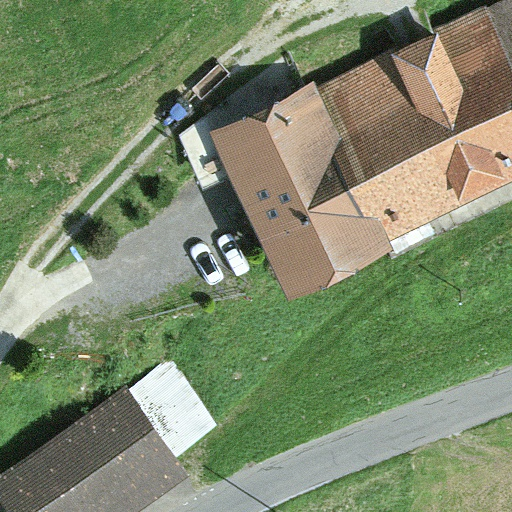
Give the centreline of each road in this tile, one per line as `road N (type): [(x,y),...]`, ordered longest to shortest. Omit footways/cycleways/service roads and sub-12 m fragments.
road 1 (track): [(11,342),(50,255),(191,122),(303,0)]
road 2 (tertiary): [(250,511),(511,399)]
